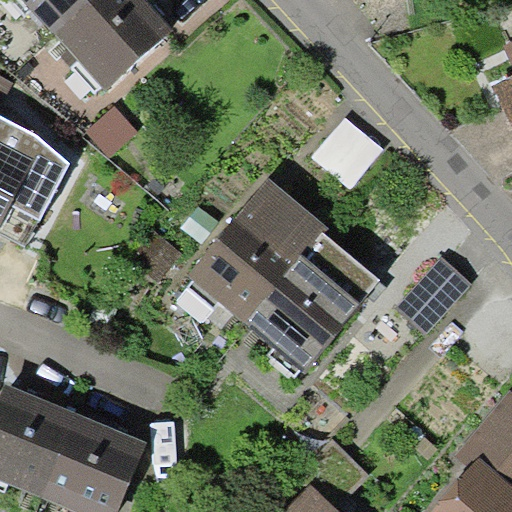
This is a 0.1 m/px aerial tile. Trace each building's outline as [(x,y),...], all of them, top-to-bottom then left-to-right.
[(25,0),(54,30),(88,0),(25,0)] [(174,29),(147,0),(88,0),(54,30),(105,90),(174,29)] [(511,41),(504,45),(511,62),(511,75),(492,85),(511,128),(511,41)] [(138,131),(114,106),(88,131),(111,156),(138,131)] [(34,132),(0,114),(0,234),(25,247),(39,220),(41,220),(70,163),(34,132)] [(383,149),(345,117),(312,156),(350,188),(383,149)] [(329,227),(270,178),(189,275),(247,323),(324,233),(329,227)] [(380,280),(324,233),(247,323),(303,371),(380,280)] [(472,283),(441,256),(395,307),(425,334),(472,283)] [(6,383),(0,398),(0,479),(43,498),(78,414),(6,383)] [(511,391),(458,456),(471,467),(480,456),(511,484),(511,391)] [(116,511),(146,442),(78,414),(43,498),(76,511),(116,511)] [(311,485),(337,509),(370,474),(332,439),(294,479),(306,490),(311,485)] [(511,511),(511,484),(480,456),(471,467),(431,511),(511,511)] [(340,511),(337,509),(311,485),(306,490),(284,511),(340,511)]
